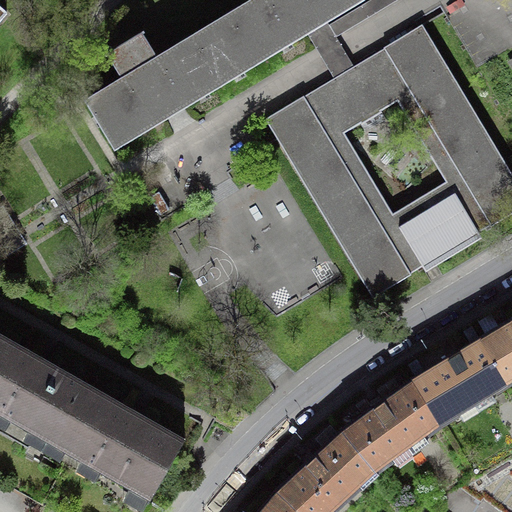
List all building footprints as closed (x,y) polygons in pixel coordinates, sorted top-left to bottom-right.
[(328,24),(365,2),(363,0),(253,0),(154,59),(139,35),(103,56),(118,81),(81,103),(112,154),(178,115),(308,36),(319,30),(328,24)] [(371,0),(329,25),(328,24),(319,30),(308,36),(316,49),(323,60),(334,79),(345,72),(354,67),(343,49),(336,38),(398,0),(371,0)] [(483,240),(479,234),(491,227),(492,229),(511,216),(511,174),(422,26),(420,28),(354,67),(345,72),(334,79),(273,116),(264,121),(373,300),(412,277),(411,275),(423,269),(426,274),(454,258),(483,240)] [(3,206),(0,207),(0,244),(7,256),(27,244),(15,225),(3,206)] [(511,318),(481,337),(510,385),(511,383),(511,318)] [(0,475),(21,487),(81,380),(42,358),(43,357),(41,356),(46,348),(50,340),(41,334),(32,351),(30,350),(30,351),(0,333),(0,475)] [(413,378),(442,425),(510,385),(481,337),(457,352),(456,350),(452,353),(447,356),(448,357),(413,378)] [(342,429),(377,472),(442,425),(413,378),(382,400),(381,399),(376,402),(372,405),(373,407),(342,429)] [(64,511),(163,511),(165,510),(150,500),(185,439),(133,410),(134,409),(132,408),(137,400),(142,391),(132,386),(123,403),(121,402),(121,403),(81,380),(21,487),(64,511)] [(276,489),(300,511),(333,511),(377,472),(342,429),(313,456),(312,454),(308,458),(304,462),(305,463),(276,489)] [(500,511),(499,511),(483,499),(481,502),(459,486),(450,491),(437,510),(440,511),(500,511)] [(300,511),(276,489),(257,511),(300,511)]
